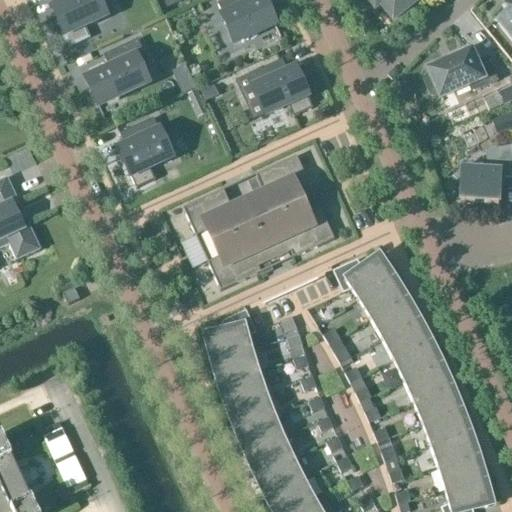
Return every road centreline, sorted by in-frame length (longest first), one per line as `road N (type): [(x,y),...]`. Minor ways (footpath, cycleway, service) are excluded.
road 1 (residential): [(365,109),(99,232)]
road 2 (residential): [(149,338),(416,221)]
road 3 (residential): [(99,232),(0,21)]
road 4 (residential): [(229,511),(149,338)]
road 5 (residential): [(511,435),(435,264)]
road 6 (residential): [(357,90),(469,0)]
road 7 (residential): [(56,386),(113,511)]
road 8 (residential): [(416,221),(365,109)]
